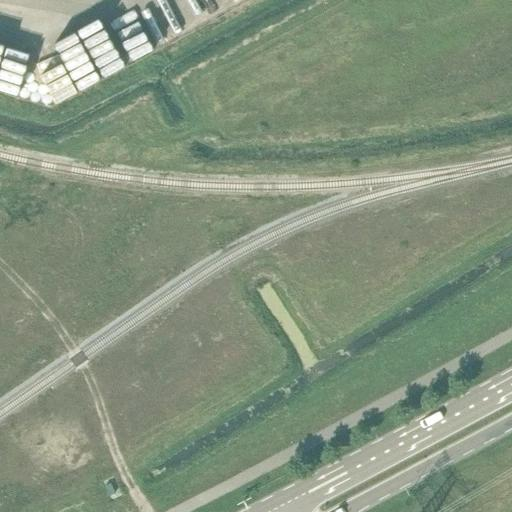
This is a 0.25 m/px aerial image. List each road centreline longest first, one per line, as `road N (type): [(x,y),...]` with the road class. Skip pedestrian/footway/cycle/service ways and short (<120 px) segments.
road 1 (tertiary): [(511,372),(252,511)]
road 2 (tertiary): [(340,511),(511,420)]
